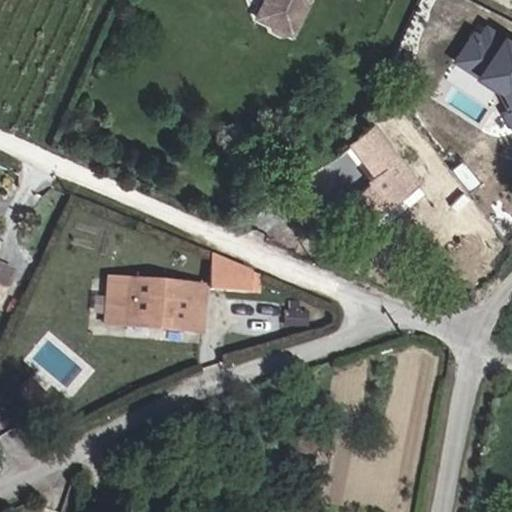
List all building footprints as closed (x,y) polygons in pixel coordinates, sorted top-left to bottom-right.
[(248,0),(260,6),(262,11),(271,16),(277,14),(281,16),(288,0),(248,0)] [(326,156),(327,157),(371,122),(370,122),(345,140),(307,89),(255,125),(297,178),(326,156)] [(370,214),(416,181),(371,122),(327,157),(370,214)] [(187,262),(106,258),(102,328),(123,329),(124,320),(163,322),(163,331),(184,332),(187,262)] [(184,332),(199,333),(203,263),(187,262),(184,332)] [(0,294),(1,292),(8,274),(0,270),(0,294)] [(299,300),(299,286),(286,286),(286,300),(299,300)] [(308,299),(308,286),(299,286),(299,300),(308,299)] [(296,465),(313,468),(316,443),(300,441),(296,465)]
